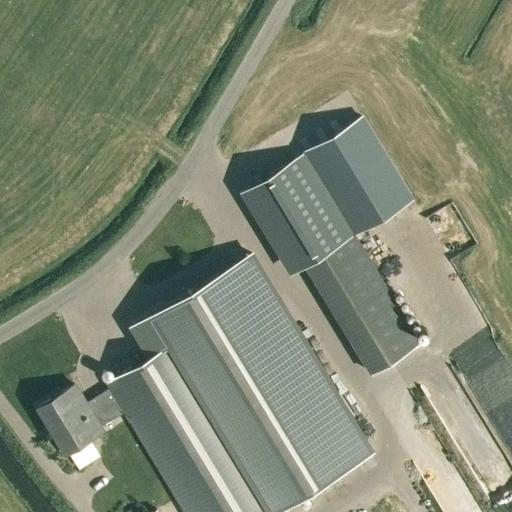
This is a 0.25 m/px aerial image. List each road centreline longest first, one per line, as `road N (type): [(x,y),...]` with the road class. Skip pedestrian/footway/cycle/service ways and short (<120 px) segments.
road 1 (unclassified): [(0,334),(91,277),(147,229),(287,0)]
road 2 (unknown): [(187,172),(414,463)]
road 3 (track): [(85,511),(0,400)]
